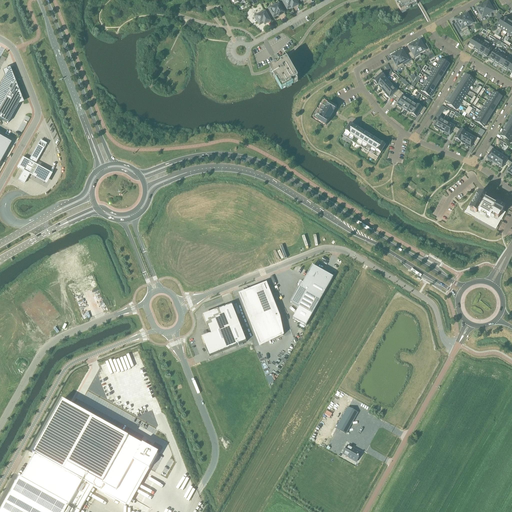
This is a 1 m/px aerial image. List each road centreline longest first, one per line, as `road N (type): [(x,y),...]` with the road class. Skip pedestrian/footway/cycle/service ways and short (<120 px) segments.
road 1 (primary): [(464,288),(268,167),(213,155),(173,163)]
road 2 (primary): [(174,176),(213,167),(255,173),(459,295)]
road 3 (unclassified): [(456,347),(443,338),(430,301),(340,249),(319,249),(206,294)]
road 4 (unclassified): [(0,483),(72,361),(156,328)]
road 5 (unclassified): [(146,302),(49,344),(0,425)]
road 6 (unclassified): [(365,511),(456,347)]
road 7 (residential): [(431,27),(355,70),(381,113),(414,139)]
road 8 (secondary): [(112,163),(47,0)]
road 9 (unclassified): [(0,39),(13,49),(37,111),(0,185)]
road 10 (secondary): [(38,0),(90,138)]
road 11 (unclassified): [(182,360),(214,439),(214,461),(198,491)]
